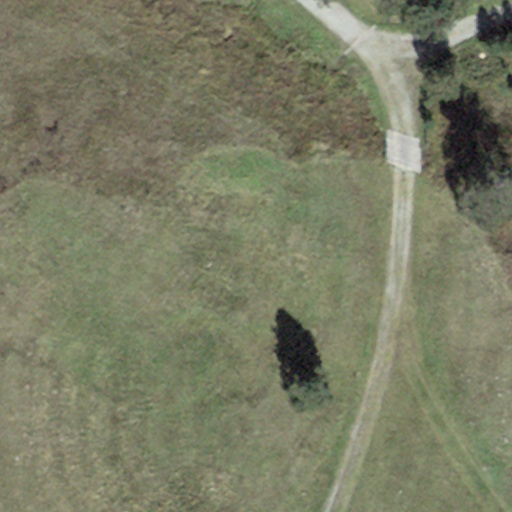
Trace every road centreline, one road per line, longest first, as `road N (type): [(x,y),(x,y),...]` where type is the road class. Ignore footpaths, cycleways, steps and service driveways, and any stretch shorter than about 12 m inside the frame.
road 1 (track): [(336,511),(394,336),(409,129),(399,66)]
road 2 (track): [(318,0),(399,66),(511,20)]
